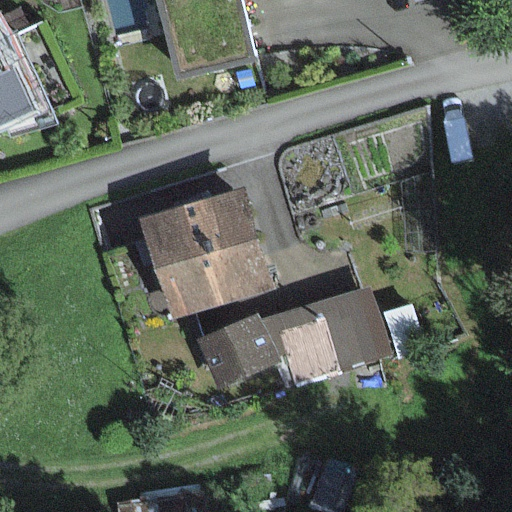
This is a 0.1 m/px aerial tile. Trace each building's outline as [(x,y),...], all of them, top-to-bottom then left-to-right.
[(169,0),(187,72),(259,55),(245,0),(169,0)] [(0,122),(32,108),(1,41),(29,28),(20,10),(0,18),(0,122)] [(168,253),(182,300),(225,288),(268,275),(246,202),(161,227),(163,234),(145,240),(150,258),(168,253)] [(416,307),(392,314),(403,349),(426,342),(416,307)] [(363,309),(283,333),(299,386),(379,362),(363,309)] [(225,379),(276,356),(260,321),(209,344),(225,379)]
